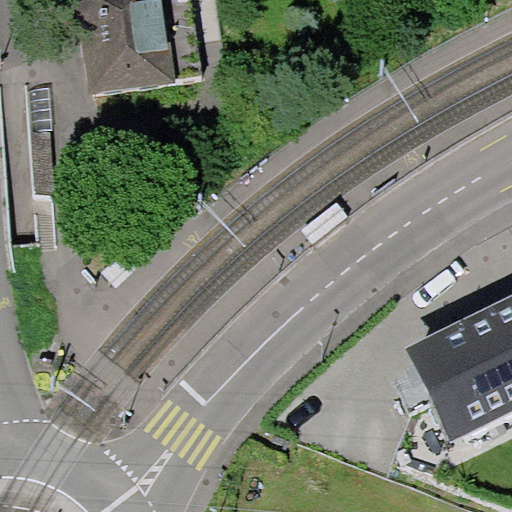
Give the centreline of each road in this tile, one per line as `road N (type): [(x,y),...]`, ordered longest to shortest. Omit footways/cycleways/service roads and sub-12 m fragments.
road 1 (tertiary): [(115,501),(254,347),(323,284),(409,217),(511,154)]
road 2 (primary): [(115,501),(66,461),(0,447)]
